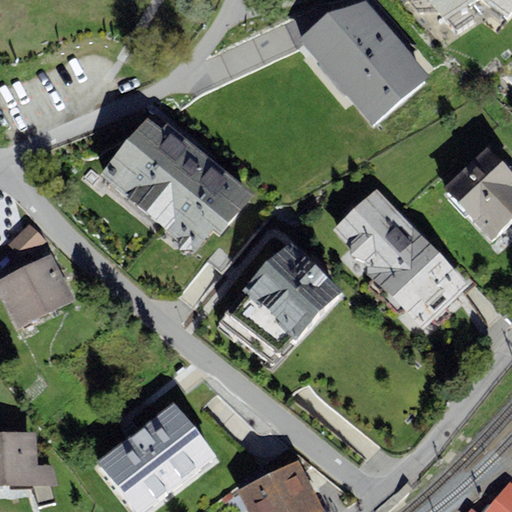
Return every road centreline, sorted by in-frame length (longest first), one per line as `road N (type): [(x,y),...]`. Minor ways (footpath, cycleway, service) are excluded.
road 1 (residential): [(378,497),(179,340),(0,182)]
road 2 (residential): [(0,154),(125,108),(170,82),(206,47),(234,0)]
road 3 (residential): [(378,497),(403,480),(511,354)]
